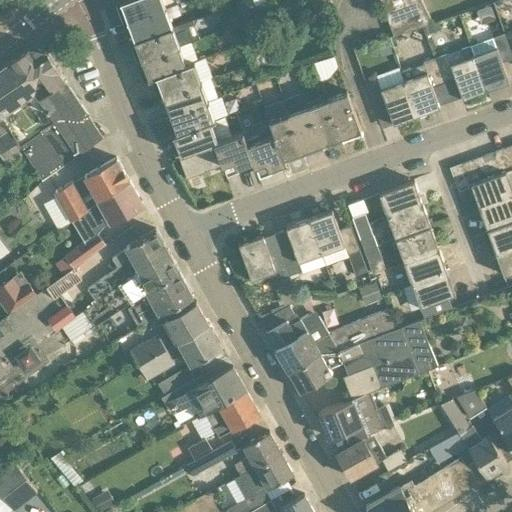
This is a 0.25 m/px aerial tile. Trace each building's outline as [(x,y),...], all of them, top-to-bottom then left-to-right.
[(125,0),(119,2),(126,22),(163,8),(175,4),(185,0),(125,0)] [(254,2),(252,0),(235,0),(241,10),(254,2)] [(309,0),(315,15),(334,9),(331,0),(309,0)] [(420,0),(378,0),(392,37),(431,23),(423,5),(420,0)] [(170,27),(163,8),(126,22),(133,41),(170,27)] [(431,23),(423,26),(426,34),(440,29),(437,21),(431,23)] [(140,60),(177,46),(170,27),(133,41),(140,60)] [(500,63),(511,58),(511,57),(504,34),(469,46),(485,91),(507,83),(500,63)] [(184,65),(197,61),(190,41),(177,46),(140,60),(147,79),(155,77),(155,76),(184,65)] [(461,99),(485,91),(469,46),(460,50),(463,59),(449,64),(446,55),(434,59),(443,84),(455,80),(461,99)] [(0,111),(20,144),(25,154),(41,178),(102,138),(64,80),(47,52),(28,48),(0,67),(0,111)] [(162,96),(199,82),(212,77),(205,58),(197,61),(184,65),(155,76),(155,77),(162,96)] [(413,78),(409,68),(400,72),(403,81),(416,116),(438,108),(431,88),(443,84),(434,59),(422,63),(426,73),(413,78)] [(416,116),(403,81),(381,88),(378,80),(364,84),(380,129),(416,116)] [(169,115),(206,101),(199,82),(162,96),(169,115)] [(320,144),(307,107),(302,93),(283,100),(301,151),(320,144)] [(326,100),(339,137),(359,130),(346,93),(326,100)] [(282,158),(301,151),(283,100),(263,107),(273,135),(282,158)] [(320,144),(339,137),(326,100),(307,107),(320,144)] [(176,134),(209,122),(213,121),(206,101),(169,115),(176,134)] [(5,167),(25,154),(20,144),(0,111),(0,158),(1,161),(5,167)] [(216,142),(209,122),(176,134),(172,136),(180,156),(208,145),(216,142)] [(216,142),(208,145),(180,156),(177,157),(185,179),(220,166),(232,162),(234,168),(251,162),(245,145),(246,145),(241,133),(216,142)] [(284,164),(282,158),(273,135),(246,145),(245,145),(251,162),(253,168),(265,164),(268,170),(284,164)] [(500,173),(504,171),(511,168),(504,147),(493,151),(500,173)] [(490,176),(500,173),(493,151),(482,155),(490,176)] [(479,180),(490,176),(482,155),(471,159),(479,180)] [(97,200),(129,182),(115,158),(54,193),(55,196),(40,204),(56,231),(76,218),(98,201),(97,200)] [(467,184),(469,184),(479,180),(471,159),(460,163),(467,184)] [(456,189),(467,184),(460,163),(448,167),(456,189)] [(478,207),(511,194),(511,193),(504,171),(500,173),(490,176),(479,180),(469,184),(478,207)] [(386,216),(420,203),(412,181),(377,193),(386,216)] [(64,255),(64,257),(73,269),(105,245),(97,234),(110,223),(142,205),(129,182),(97,200),(98,201),(76,218),(87,239),(64,255)] [(486,230),(511,220),(511,194),(478,207),(486,230)] [(360,239),(372,234),(366,216),(369,215),(363,199),(348,204),(360,239)] [(394,238),(429,226),(420,203),(386,216),(394,238)] [(308,219),(321,254),(343,246),(354,276),(366,272),(350,226),(338,231),(330,211),(308,219)] [(297,262),(321,254),(308,219),(284,228),(291,247),(280,251),(289,276),(300,271),(297,262)] [(494,252),(511,245),(511,220),(486,230),(494,252)] [(402,261),(437,248),(429,226),(394,238),(402,261)] [(138,268),(168,251),(156,229),(112,259),(118,267),(109,273),(87,289),(95,301),(88,306),(82,310),(83,312),(103,297),(125,282),(138,268)] [(364,249),(376,245),(372,234),(360,239),(364,249)] [(289,276),(280,251),(268,256),(261,236),(237,244),(249,279),(273,271),(277,280),(273,281),(283,308),(297,301),(288,277),(289,276)] [(368,261),(380,256),(376,245),(364,249),(368,261)] [(502,275),(511,271),(511,245),(494,252),(502,275)] [(410,284),(445,271),(437,248),(402,261),(410,284)] [(147,294),(181,275),(168,251),(138,268),(125,282),(103,297),(83,312),(94,326),(100,322),(137,296),(139,299),(147,294)] [(380,256),(368,261),(372,273),(384,269),(380,256)] [(73,269),(45,288),(53,300),(81,280),(73,269)] [(445,271),(410,284),(423,318),(450,308),(446,297),(454,294),(445,271)] [(147,294),(139,299),(141,303),(128,310),(138,328),(193,297),(181,275),(147,294)] [(21,290),(13,278),(0,286),(0,303),(8,315),(36,295),(29,284),(21,290)] [(376,282),(358,288),(364,305),(382,299),(376,282)] [(178,343),(210,325),(196,301),(164,319),(170,330),(159,336),(157,333),(129,349),(139,366),(164,351),(178,343)] [(264,334),(287,371),(321,351),(337,350),(338,351),(357,344),(396,329),(388,308),(329,332),(319,316),(309,314),(290,325),(287,320),(264,334)] [(0,338),(11,332),(3,320),(0,322),(0,338)] [(434,358),(420,320),(396,329),(357,344),(363,358),(366,357),(369,366),(345,376),(354,398),(367,394),(438,366),(434,358)] [(164,351),(139,366),(143,373),(137,376),(140,383),(174,364),(172,359),(183,353),(190,365),(222,348),(210,325),(178,343),(164,351)] [(457,356),(462,353),(464,348),(461,343),(456,341),(451,343),(449,349),(452,354),(457,356)] [(343,363),(363,358),(357,344),(338,351),(337,350),(321,351),(287,371),(300,392),(331,374),(329,369),(343,363)] [(206,413),(246,390),(232,366),(206,380),(203,374),(193,379),(164,395),(160,398),(169,413),(193,400),(199,411),(179,423),(181,426),(205,413),(206,413)] [(164,395),(193,379),(187,368),(158,385),(164,395)] [(511,404),(491,418),(498,430),(502,437),(511,452),(511,375),(505,378),(511,387),(511,404)] [(469,417),(486,407),(475,389),(456,397),(469,417)] [(246,390),(206,413),(219,436),(230,430),(231,431),(259,415),(246,390)] [(361,440),(371,434),(393,425),(385,406),(375,410),(367,394),(354,398),(351,399),(317,413),(327,439),(357,427),(361,440)] [(502,437),(498,430),(488,435),(487,434),(479,439),(471,426),(470,427),(452,399),(439,404),(458,434),(466,447),(469,451),(485,477),(505,463),(492,443),(502,437)] [(0,445),(9,438),(0,426),(0,445)] [(240,475),(281,452),(269,431),(242,446),(248,456),(234,464),(240,475)] [(371,434),(361,440),(335,453),(349,479),(376,463),(380,460),(386,472),(407,460),(401,449),(399,449),(384,458),(371,434)] [(436,464),(466,447),(458,434),(428,450),(436,464)] [(203,455),(212,450),(206,438),(188,448),(195,460),(203,455)] [(212,450),(203,455),(210,466),(238,451),(231,439),(212,450)] [(485,477),(469,451),(413,485),(410,480),(399,487),(364,506),(367,511),(429,511),(485,478),(485,477)] [(59,452),(50,457),(74,486),(83,481),(59,452)] [(249,511),(270,500),(266,490),(293,475),(281,452),(240,475),(234,478),(245,499),(227,509),(228,511),(249,511)] [(210,466),(203,455),(195,460),(186,464),(192,475),(210,466)] [(0,491),(14,510),(38,492),(16,463),(0,475),(0,491)] [(98,511),(99,511),(115,504),(107,490),(91,499),(98,511)] [(313,511),(304,494),(280,508),(281,511),(313,511)] [(270,500),(249,511),(272,511),(276,510),(270,500)]
